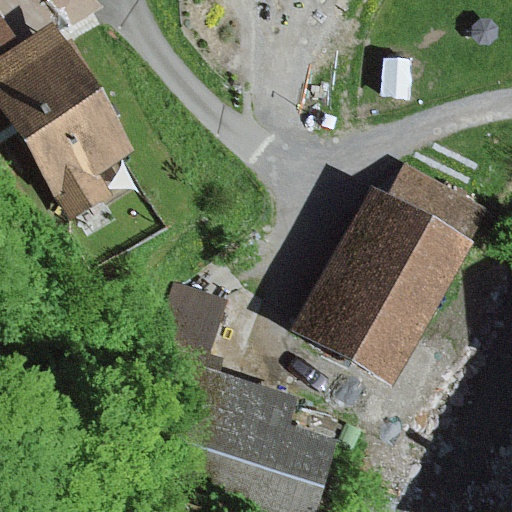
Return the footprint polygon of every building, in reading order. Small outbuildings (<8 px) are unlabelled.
[(264,0),(306,25),(320,0),(264,0)] [(0,21),(0,46),(12,39),(0,21)] [(49,32),(0,61),(0,120),(51,203),(126,157),(49,32)] [(383,203),(367,194),(287,336),(388,393),(490,213),(405,165),(383,203)] [(164,357),(204,371),(227,302),(170,284),(147,352),(164,357)] [(204,371),(164,357),(123,482),(214,511),(308,511),(330,448),(286,433),(296,401),(204,371)]
